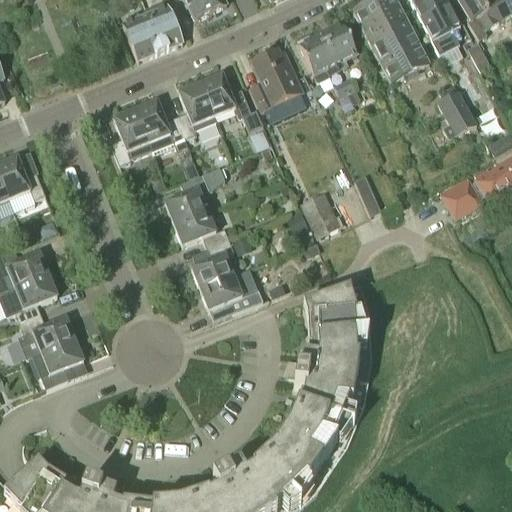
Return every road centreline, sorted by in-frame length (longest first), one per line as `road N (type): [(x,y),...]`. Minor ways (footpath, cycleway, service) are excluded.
road 1 (tertiary): [(55,115),(324,0)]
road 2 (residential): [(149,359),(55,115)]
road 3 (track): [(511,402),(459,415),(389,464)]
